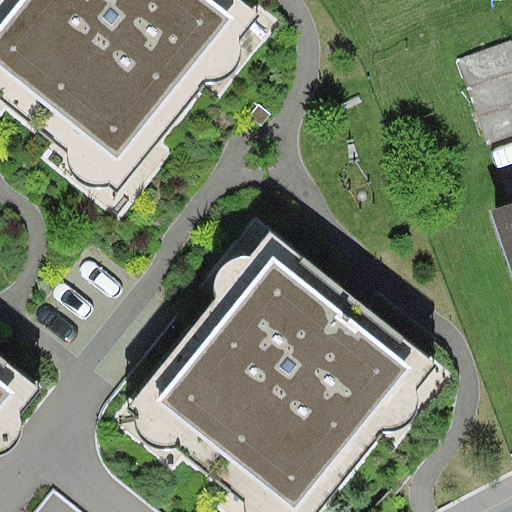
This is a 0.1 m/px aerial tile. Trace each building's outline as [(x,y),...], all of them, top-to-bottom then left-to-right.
[(277,26),(243,0),(0,0),(0,129),(123,224),(277,26)] [(511,41),(455,61),(484,143),(511,133),(511,41)] [(511,204),(489,212),(511,281),(511,204)] [(333,511),(445,378),(268,231),(106,426),(209,511),(333,511)] [(0,452),(50,389),(0,350),(0,452)]
